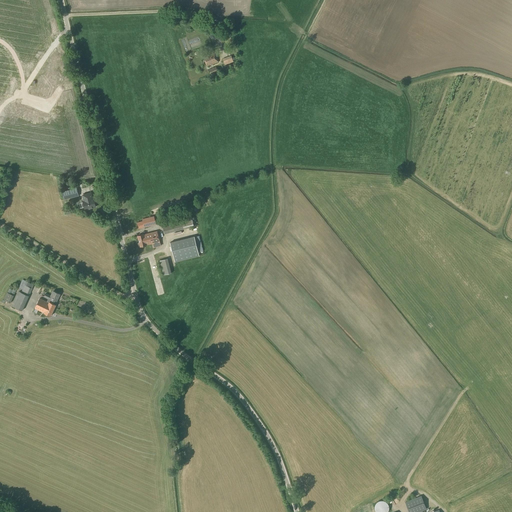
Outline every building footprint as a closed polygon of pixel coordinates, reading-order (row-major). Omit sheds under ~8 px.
[(207,66),(218,62),(215,53),(204,57),(207,66)] [(225,65),(234,62),(231,56),(223,59),(225,65)] [(69,205),(67,199),(79,196),(77,188),(62,192),(64,200),(62,200),(64,207),(69,205)] [(91,193),(83,195),(84,201),(83,201),(85,209),(87,209),(87,210),(89,209),(90,208),(96,207),(94,199),(92,199),(91,193)] [(142,221),(136,223),(138,229),(141,228),(156,224),(154,216),(142,219),(142,221)] [(162,224),(164,234),(194,226),(191,216),(162,224)] [(144,235),(138,236),(140,243),(138,243),(139,247),(140,246),(140,247),(146,245),(159,241),(157,232),(144,235)] [(170,243),(175,262),(199,256),(194,237),(170,243)] [(172,274),(168,256),(161,258),(165,276),(172,274)] [(22,311),(32,288),(25,285),(27,282),(22,280),(18,288),(23,290),(22,293),(18,291),(11,306),(22,311)] [(56,302),(60,294),(53,291),(51,295),(49,294),(46,293),(44,297),(48,299),(47,302),(40,298),(35,308),(44,313),(51,316),(56,305),(50,302),(51,300),(56,302)] [(11,303),(14,296),(7,292),(4,300),(11,303)] [(408,511),(420,511),(427,509),(421,496),(405,502),(408,511)] [(387,511),(388,511),(389,510),(389,509),(389,508),(389,507),(389,506),(389,505),(388,505),(388,504),(387,503),(386,502),(385,502),(385,501),(384,501),(383,501),(382,501),(381,501),(380,501),(379,501),(378,502),(377,502),(376,503),(376,504),(375,504),(375,505),(375,506),(374,507),(374,508),(374,509),(375,510),(375,511),(387,511)]
